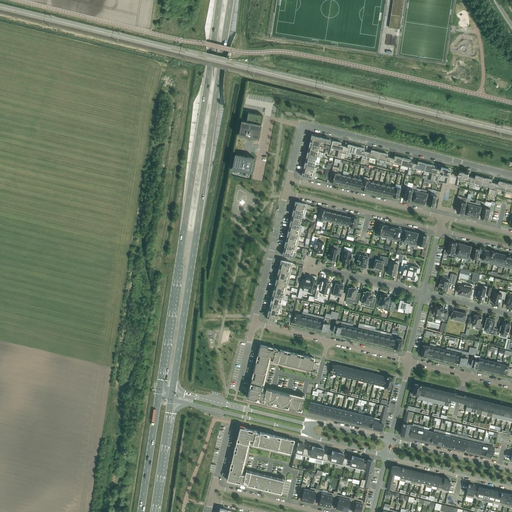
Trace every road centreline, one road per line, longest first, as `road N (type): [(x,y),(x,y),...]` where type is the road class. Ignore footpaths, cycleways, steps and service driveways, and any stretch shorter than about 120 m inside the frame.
road 1 (primary): [(219,0),(158,391)]
road 2 (primary): [(172,390),(230,0)]
road 3 (residential): [(288,179),(301,125),(511,175)]
road 4 (residential): [(442,217),(288,179)]
road 5 (residential): [(253,323),(406,361)]
road 6 (residential): [(285,192),(438,230)]
road 7 (tertiary): [(310,423),(172,390)]
road 8 (tertiary): [(170,400),(307,433)]
road 9 (residential): [(253,323),(285,192)]
road 10 (tertiary): [(386,455),(511,485)]
road 11 (tertiary): [(511,469),(390,440)]
road 12 (primary): [(158,391),(141,511)]
